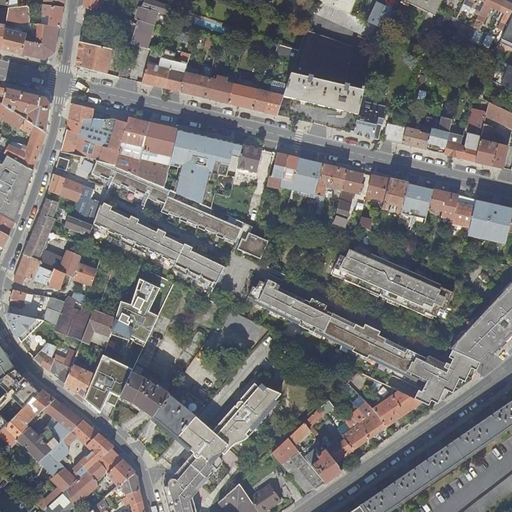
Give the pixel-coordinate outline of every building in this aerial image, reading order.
[(17,0),(8,0),(9,6),(9,9),(20,8),(17,0)] [(97,0),(99,0),(102,1),(101,0),(84,0),(84,7),(86,8),(96,11),(97,0)] [(133,19),(131,23),(136,24),(128,42),(140,46),(146,48),(157,13),(167,16),(170,5),(153,0),(144,0),(138,20),(133,19)] [(370,39),(376,26),(367,22),(350,14),(319,0),(315,0),(311,13),(370,39)] [(319,0),(350,14),(355,0),(319,0)] [(355,0),(350,14),(367,22),(376,3),(377,0),(355,0)] [(383,0),(382,5),(391,10),(392,7),(393,8),(396,0),(383,0)] [(400,0),(400,2),(402,3),(403,0),(438,17),(436,24),(495,51),(498,43),(500,39),(494,36),(479,29),(473,26),(461,21),(456,18),(438,10),(442,0),(400,0)] [(454,0),(454,1),(451,0),(442,0),(438,10),(456,18),(460,11),(464,0),(454,0)] [(490,8),(496,10),(500,12),(498,15),(502,17),(496,29),(497,30),(494,36),(500,39),(511,14),(511,4),(502,0),(464,0),(460,11),(465,13),(468,6),(477,10),(475,13),(478,14),(473,26),(479,29),(481,23),(482,23),(485,18),(490,8)] [(382,5),(376,3),(367,22),(376,26),(386,30),(396,9),(393,8),(392,7),(391,10),(382,5)] [(61,27),(63,7),(43,5),(42,14),(50,15),(49,26),(61,27)] [(465,13),(461,21),(473,26),(478,14),(475,13),(477,10),(468,6),(465,13)] [(29,21),(29,8),(20,8),(9,9),(8,12),(6,24),(29,21)] [(96,21),(99,12),(96,11),(86,8),(85,17),(96,21)] [(481,23),(479,29),(494,36),(497,30),(496,29),(502,17),(498,15),(495,13),(496,10),(490,8),(485,18),(482,23),(481,23)] [(1,9),(0,13),(0,15),(0,48),(1,49),(5,30),(6,24),(8,12),(9,9),(1,9)] [(465,13),(460,11),(456,18),(461,21),(465,13)] [(511,14),(500,39),(498,43),(511,49),(511,14)] [(58,27),(43,25),(42,36),(37,35),(37,36),(36,43),(25,41),(22,54),(45,60),(55,52),(58,27)] [(27,35),(5,30),(1,49),(22,54),(25,41),(27,35)] [(354,47),(305,30),(299,50),(295,61),(287,83),(283,96),(358,114),(359,107),(360,102),(362,92),(364,88),(364,87),(361,86),(360,89),(349,87),(349,83),(346,83),(354,47)] [(103,40),(83,35),(82,42),(79,42),(76,66),(87,69),(88,69),(106,74),(111,50),(109,50),(111,41),(103,40)] [(133,70),(140,46),(128,42),(127,42),(119,77),(126,78),(129,66),(133,70)] [(274,55),(295,61),(299,50),(277,44),(274,55)] [(151,50),(141,82),(153,85),(159,67),(161,58),(163,54),(162,53),(151,50)] [(181,63),(161,58),(159,67),(179,72),(181,63)] [(179,72),(159,67),(153,85),(181,92),(185,74),(187,67),(188,65),(181,63),(179,72)] [(199,71),(187,67),(185,74),(181,92),(193,95),(198,74),(199,71)] [(204,75),(198,74),(193,95),(205,97),(210,79),(212,69),(205,67),(204,75)] [(511,69),(508,67),(500,84),(511,89),(511,69)] [(491,80),(484,76),(475,96),(476,96),(479,98),(482,99),(491,80)] [(218,81),(210,79),(205,97),(217,100),(222,79),(219,78),(218,81)] [(226,80),(222,79),(217,100),(230,103),(234,85),(225,82),(226,80)] [(287,83),(272,80),(270,90),(265,111),(277,114),(283,96),(287,83)] [(243,87),(234,85),(230,103),(241,106),(246,85),(243,84),(243,87)] [(249,86),(246,85),(241,106),(253,109),(257,90),(249,88),(249,86)] [(0,87),(0,102),(6,107),(14,112),(16,109),(21,112),(29,114),(26,120),(45,133),(46,131),(50,105),(46,99),(0,87)] [(266,92),(257,90),(253,109),(265,111),(270,90),(267,90),(266,92)] [(479,100),(479,98),(476,96),(472,113),(467,134),(472,135),(473,130),(472,130),(477,110),(487,113),(489,103),(479,100)] [(380,107),(360,102),(359,107),(379,112),(380,107)] [(486,116),(511,127),(511,113),(503,109),(489,103),(487,113),(486,116)] [(93,116),(93,110),(71,104),(69,119),(82,123),(83,119),(96,119),(96,116),(93,116)] [(19,129),(25,119),(20,116),(14,112),(6,107),(1,118),(19,129)] [(379,112),(359,107),(358,114),(354,132),(373,137),(375,127),(375,126),(376,122),(377,123),(379,112)] [(16,109),(14,112),(20,116),(25,119),(26,120),(29,114),(21,112),(16,109)] [(111,114),(93,110),(93,116),(96,116),(96,119),(111,119),(111,114)] [(472,135),(467,134),(464,147),(462,158),(475,161),(480,140),(481,136),(484,125),(486,116),(487,113),(477,110),(472,130),(473,130),(472,135)] [(111,114),(111,119),(113,119),(128,122),(129,118),(111,114)] [(136,145),(142,121),(129,118),(128,122),(128,123),(123,142),(136,145)] [(25,119),(19,129),(31,135),(28,148),(25,147),(24,149),(14,145),(13,148),(9,145),(4,153),(13,158),(34,170),(45,133),(26,120),(25,119)] [(105,148),(120,152),(123,142),(128,123),(128,122),(113,119),(111,119),(96,119),(83,119),(82,123),(69,119),(67,130),(79,133),(90,139),(105,148)] [(428,143),(445,147),(447,142),(451,121),(442,119),(439,130),(437,130),(439,120),(433,119),(431,128),(428,143)] [(178,130),(157,125),(149,123),(142,121),(136,145),(136,148),(143,149),(154,152),(172,156),(178,130)] [(387,124),(384,139),(402,144),(406,128),(387,124)] [(415,129),(406,127),(406,128),(402,144),(426,149),(428,143),(431,128),(419,125),(418,128),(416,127),(415,129)] [(495,127),(484,125),(481,136),(493,138),(495,127)] [(169,166),(133,157),(119,154),(120,152),(105,148),(90,139),(79,133),(67,130),(66,133),(61,152),(97,161),(115,165),(115,166),(117,167),(164,188),(169,167),(169,166)] [(242,145),(178,130),(172,156),(169,166),(169,167),(185,171),(179,194),(201,204),(206,206),(214,177),(229,180),(231,169),(236,171),(237,168),(242,145)] [(494,143),(480,140),(475,161),(487,164),(502,167),(507,147),(496,144),(497,140),(494,140),(494,143)] [(133,157),(136,148),(136,145),(123,142),(120,152),(119,154),(133,157)] [(464,147),(447,142),(445,147),(444,154),(462,158),(464,147)] [(256,172),(257,166),(258,163),(261,149),(242,145),(237,168),(256,172)] [(136,148),(133,157),(169,166),(172,156),(154,152),(143,149),(136,148)] [(272,176),(283,178),(288,155),(277,153),(272,176)] [(0,214),(15,223),(25,195),(33,170),(7,155),(2,164),(0,163),(0,214)] [(283,178),(294,181),(299,159),(299,158),(288,155),(283,178)] [(59,157),(56,168),(67,171),(70,160),(59,157)] [(299,159),(294,181),(292,187),(292,189),(315,194),(322,167),(314,165),(315,163),(299,159)] [(250,233),(253,226),(236,220),(234,226),(210,216),(213,209),(206,206),(201,204),(198,210),(174,200),(176,193),(164,188),(117,167),(115,166),(115,165),(97,161),(92,174),(164,205),(163,208),(170,211),(170,213),(178,216),(181,217),(182,216),(189,219),(188,221),(197,225),(197,224),(200,225),(200,224),(207,227),(206,229),(215,233),(215,232),(218,234),(218,232),(225,235),(224,237),(233,241),(233,240),(236,242),(238,238),(242,240),(238,248),(240,249),(240,248),(256,255),(263,239),(250,233)] [(342,191),(347,169),(322,164),(322,165),(322,167),(315,194),(311,213),(320,215),(327,188),(342,191)] [(256,172),(237,168),(236,171),(236,174),(255,178),(256,172)] [(361,184),(364,173),(347,169),(342,191),(340,200),(336,216),(332,224),(344,227),(349,204),(349,203),(352,193),(359,195),(361,187),(363,187),(364,185),(361,184)] [(78,202),(73,218),(93,226),(100,207),(101,204),(90,200),(93,192),(93,191),(54,174),(49,191),(78,202)] [(389,179),(371,175),(367,191),(365,199),(370,200),(371,198),(384,201),(389,181),(389,179)] [(283,178),(272,176),(270,181),(281,184),(283,178)] [(294,181),(283,178),(281,184),(281,185),(292,187),(294,181)] [(397,207),(396,211),(401,213),(407,185),(408,184),(389,179),(389,181),(384,201),(382,208),(387,209),(388,204),(391,203),(395,204),(397,207)] [(429,207),(432,191),(407,185),(401,213),(414,216),(426,219),(429,207)] [(442,211),(441,217),(453,220),(459,196),(433,190),(432,191),(429,207),(442,211)] [(452,223),(455,224),(470,228),(476,200),(459,196),(453,220),(452,223)] [(58,235),(60,230),(52,227),(54,222),(55,218),(53,218),(58,204),(57,203),(46,200),(42,214),(24,255),(25,255),(43,262),(42,264),(66,274),(74,278),(79,264),(82,254),(80,253),(79,255),(67,251),(64,259),(43,251),(48,239),(58,243),(60,236),(58,235)] [(508,231),(511,214),(511,208),(476,200),(470,228),(469,232),(482,235),(481,238),(492,241),(493,238),(506,241),(508,231)] [(55,218),(54,222),(58,223),(62,208),(58,204),(53,218),(55,218)] [(115,213),(100,207),(93,226),(92,228),(174,268),(173,269),(214,289),(224,267),(199,255),(195,253),(183,248),(184,246),(172,240),(168,239),(145,228),(142,226),(118,215),(115,213)] [(68,219),(66,226),(72,229),(89,236),(92,228),(93,226),(73,218),(70,217),(70,215),(65,210),(63,217),(68,219)] [(15,223),(0,214),(0,246),(4,249),(15,223)] [(371,220),(361,218),(359,226),(369,230),(371,220)] [(446,309),(454,293),(440,287),(441,285),(433,281),(432,283),(420,278),(421,276),(407,270),(406,273),(398,269),(399,266),(372,254),(371,255),(358,250),(357,253),(350,250),(346,258),(340,255),(334,269),(335,269),(341,272),(339,275),(346,278),(345,280),(369,291),(370,289),(380,293),(387,296),(386,299),(424,315),(425,313),(434,316),(436,318),(439,312),(441,307),(446,309)] [(29,279),(38,282),(44,284),(58,289),(60,290),(66,274),(42,264),(43,262),(25,255),(17,274),(29,279)] [(74,278),(82,281),(85,282),(92,285),(97,271),(79,264),(74,278)] [(332,274),(345,280),(346,278),(339,275),(341,272),(335,269),(332,274)] [(14,282),(23,285),(25,281),(28,282),(29,279),(17,274),(14,282)] [(459,369),(458,369),(450,365),(445,363),(445,364),(428,356),(427,359),(407,349),(405,352),(384,342),(386,339),(378,335),(380,332),(364,325),(362,329),(354,325),(353,328),(330,317),(332,314),(324,310),(326,307),(311,299),(309,303),(304,301),(302,304),(273,290),(276,285),(267,281),(266,283),(259,280),(256,288),(253,286),(248,297),(300,322),(298,325),(313,332),(315,329),(353,347),(351,351),(366,358),(368,355),(425,382),(436,388),(441,390),(442,390),(443,390),(444,390),(445,390),(445,389),(459,380),(460,379),(461,378),(461,377),(462,376),(462,375),(462,374),(462,373),(461,372),(461,371),(460,370),(459,369)] [(136,337),(146,342),(156,321),(159,317),(149,312),(160,289),(144,281),(142,285),(141,291),(137,290),(132,305),(122,302),(116,319),(112,330),(118,333),(119,334),(130,338),(130,339),(132,335),(136,337)] [(511,284),(489,308),(486,306),(449,348),(449,349),(476,361),(480,363),(485,350),(491,353),(511,330),(511,284)] [(380,293),(370,289),(369,291),(369,293),(379,297),(379,295),(380,293)] [(23,303),(22,309),(24,309),(25,303),(28,293),(14,290),(11,300),(23,303)] [(28,293),(25,303),(31,304),(34,295),(28,293)] [(73,337),(85,307),(68,297),(66,303),(57,327),(55,330),(73,337)] [(52,298),(43,322),(57,327),(66,303),(59,300),(52,298)] [(23,303),(11,300),(9,306),(22,309),(23,303)] [(85,307),(73,337),(82,341),(95,311),(85,307)] [(228,310),(222,325),(257,342),(264,328),(228,310)] [(89,344),(91,341),(95,331),(109,337),(112,330),(116,319),(98,312),(95,311),(82,341),(89,344)] [(22,343),(43,322),(35,319),(8,314),(8,317),(12,330),(22,343)] [(91,341),(105,347),(109,337),(95,331),(91,341)] [(136,337),(134,341),(145,345),(146,342),(136,337)] [(76,356),(69,353),(65,360),(53,355),(56,348),(47,344),(34,359),(41,364),(45,357),(64,365),(71,368),(73,362),(76,356)] [(0,379),(15,368),(0,345),(0,379)] [(110,358),(102,354),(101,358),(100,359),(94,375),(84,399),(94,406),(101,412),(106,401),(115,407),(116,405),(119,398),(132,371),(133,369),(110,359),(110,358)] [(56,367),(62,370),(64,365),(45,357),(41,364),(40,365),(53,375),(56,367)] [(65,383),(77,393),(86,371),(81,368),(82,366),(73,362),(71,368),(65,383)] [(62,370),(58,379),(64,383),(65,383),(71,368),(64,365),(62,370)] [(15,368),(0,379),(0,384),(7,392),(13,398),(23,410),(27,405),(33,400),(35,401),(40,393),(15,368)] [(77,393),(84,399),(94,375),(86,371),(77,393)] [(156,386),(132,371),(119,398),(133,403),(152,417),(169,393),(157,385),(156,386)] [(428,405),(436,388),(425,382),(422,389),(421,392),(417,390),(413,398),(422,402),(428,405)] [(169,492),(163,493),(166,502),(187,477),(197,465),(214,447),(220,441),(224,437),(235,426),(250,412),(264,397),(273,389),(267,388),(261,383),(259,386),(254,383),(213,431),(209,437),(212,439),(203,449),(200,446),(195,452),(169,482),(168,484),(168,487),(169,492)] [(71,431),(83,420),(60,403),(43,389),(40,393),(35,401),(33,400),(27,405),(36,413),(37,414),(37,413),(43,409),(60,423),(71,431)] [(281,391),(273,389),(264,397),(250,412),(235,426),(224,437),(220,441),(214,447),(197,465),(187,477),(166,502),(168,511),(200,511),(197,502),(195,503),(192,496),(222,462),(222,460),(221,458),(220,456),(218,455),(227,444),(231,447),(235,443),(243,439),(245,438),(276,401),(274,399),(281,391)] [(413,398),(398,391),(384,401),(373,409),(386,426),(422,402),(413,398)] [(7,392),(0,400),(0,412),(13,398),(7,392)] [(206,406),(202,403),(194,396),(189,392),(180,403),(170,395),(153,418),(178,438),(196,417),(206,406)] [(194,396),(202,403),(205,398),(197,392),(194,396)] [(511,400),(505,405),(502,401),(496,406),(498,409),(472,427),(469,424),(463,428),(466,432),(440,450),(437,446),(430,450),(433,455),(407,472),(404,468),(397,473),(400,477),(374,495),(371,491),(365,496),(367,500),(360,505),(364,511),(388,511),(511,426),(511,400)] [(0,433),(4,437),(14,446),(19,441),(24,445),(22,447),(25,450),(19,455),(27,465),(35,458),(44,449),(56,438),(52,431),(48,425),(38,437),(27,425),(36,413),(27,405),(23,410),(9,425),(0,433)] [(311,427),(321,417),(324,414),(324,413),(320,408),(304,423),(309,430),(311,432),(315,437),(317,435),(318,435),(311,427)] [(386,426),(373,409),(354,419),(358,425),(369,438),(386,426)] [(38,437),(48,425),(44,420),(37,413),(37,414),(36,413),(27,425),(38,437)] [(0,433),(9,425),(0,415),(0,433)] [(196,417),(178,438),(195,452),(200,446),(203,449),(212,439),(209,437),(213,431),(196,417)] [(318,435),(317,435),(321,440),(319,442),(323,447),(325,449),(336,442),(337,441),(323,424),(326,422),(321,417),(311,427),(318,435)] [(353,428),(358,425),(354,419),(349,423),(351,425),(353,428)] [(31,498),(43,510),(43,511),(67,490),(112,449),(114,447),(83,420),(71,431),(49,452),(39,462),(55,474),(51,479),(59,487),(46,500),(37,492),(31,498)] [(329,420),(326,422),(323,424),(337,441),(343,437),(342,436),(339,432),(329,420)] [(60,423),(52,431),(56,438),(44,449),(49,452),(71,431),(60,423)] [(293,444),(304,434),(309,430),(304,423),(303,424),(288,438),(293,444)] [(353,428),(351,425),(348,428),(350,430),(342,436),(343,437),(345,440),(352,449),(369,438),(358,425),(353,428)] [(346,427),(339,432),(342,436),(350,430),(348,428),(346,427)] [(299,443),(306,436),(304,434),(293,444),(295,447),(299,443)] [(281,463),(296,448),(295,447),(293,444),(288,438),(280,445),(272,453),(281,463)] [(338,444),(336,442),(325,449),(335,462),(353,450),(352,449),(345,440),(338,444)] [(304,449),(299,443),(295,447),(296,448),(324,482),(327,480),(342,470),(335,462),(325,449),(323,447),(321,450),(321,451),(316,455),(313,451),(306,456),(302,451),(304,449)] [(296,448),(281,463),(307,494),(324,482),(296,448)] [(35,458),(39,462),(49,452),(44,449),(35,458)] [(67,490),(76,511),(82,511),(80,508),(109,482),(110,483),(113,481),(116,484),(114,486),(117,488),(134,473),(135,472),(112,449),(67,490)] [(137,476),(134,473),(117,488),(114,491),(120,500),(124,497),(127,495),(126,494),(140,488),(137,476)] [(511,474),(494,488),(463,511),(485,511),(505,497),(511,491),(511,474)] [(80,508),(82,511),(89,511),(94,508),(102,501),(114,491),(117,488),(114,486),(116,484),(113,481),(110,483),(109,482),(80,508)] [(242,511),(255,511),(258,511),(249,499),(242,488),(238,483),(218,502),(225,511),(228,511),(238,505),(242,511)] [(270,484),(270,485),(281,500),(270,484)] [(258,511),(264,511),(281,500),(270,485),(257,493),(249,499),(258,511)] [(145,511),(140,490),(140,488),(126,494),(127,495),(124,497),(127,505),(130,503),(132,508),(125,511),(145,511)] [(76,511),(67,490),(43,511),(43,510),(42,511),(76,511)] [(107,509),(102,501),(94,508),(96,511),(103,511),(107,510),(107,509)]
